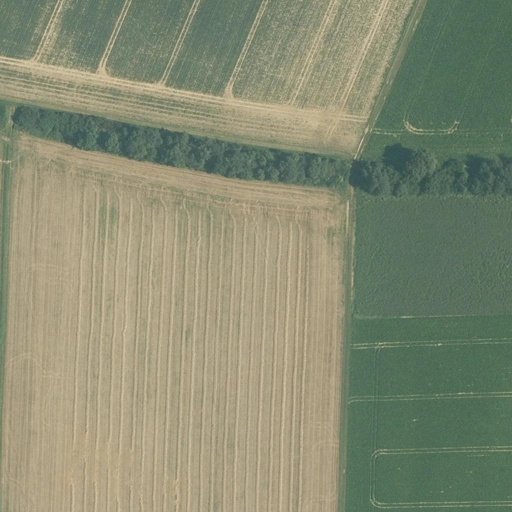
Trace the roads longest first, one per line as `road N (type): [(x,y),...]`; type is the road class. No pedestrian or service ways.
road 1 (track): [(0,100),(356,162),(425,0)]
road 2 (track): [(341,511),(356,162)]
road 3 (track): [(16,103),(0,355)]
road 4 (track): [(511,160),(356,162)]
